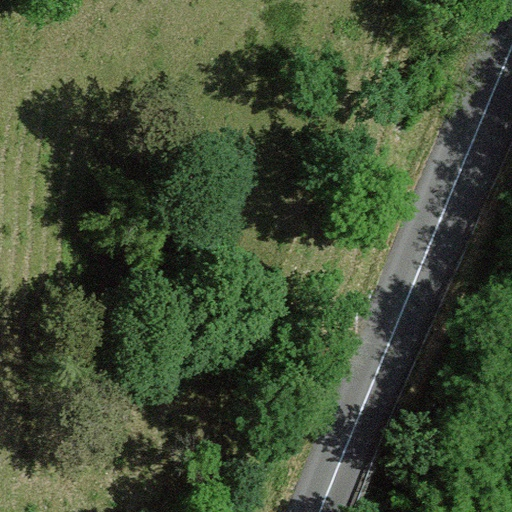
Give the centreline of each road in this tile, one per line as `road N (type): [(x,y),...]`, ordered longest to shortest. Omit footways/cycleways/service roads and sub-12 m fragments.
road 1 (motorway): [(511,346),(0,411)]
road 2 (tertiary): [(323,511),(511,42)]
